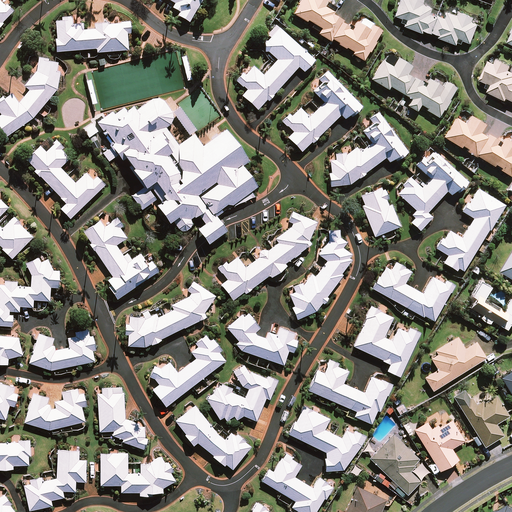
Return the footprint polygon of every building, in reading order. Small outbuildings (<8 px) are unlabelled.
[(178,15),(190,21),(201,0),(170,0),(175,3),(173,7),(180,11),(178,15)] [(351,53),(363,60),(381,31),(357,17),(351,27),(333,15),(334,12),(325,7),(328,0),(313,0),(312,0),(301,0),(294,12),(320,28),(318,33),(331,41),(333,38),(353,50),(351,53)] [(401,0),(396,14),(407,18),(405,24),(455,43),(457,38),(469,42),(476,23),(470,21),(472,16),(458,12),(456,17),(446,13),(444,18),(428,12),(430,7),(420,3),(421,0),(401,0)] [(0,25),(3,22),(2,21),(12,10),(5,4),(4,5),(0,1),(0,25)] [(54,22),(57,51),(96,47),(97,52),(128,49),(126,33),(130,33),(129,23),(107,25),(107,23),(94,24),(95,29),(83,30),(83,24),(73,25),(72,17),(62,18),(62,21),(54,22)] [(313,59),(280,28),(263,46),(276,58),(262,74),(253,66),(245,75),(243,73),(236,80),(248,90),(244,95),(258,108),(298,66),(303,70),(313,59)] [(55,89),(58,72),(54,72),(56,62),(47,60),(48,58),(38,57),(36,71),(24,85),(31,90),(20,104),(12,95),(5,99),(2,97),(0,99),(0,110),(4,114),(0,116),(0,125),(7,135),(32,117),(55,89)] [(382,61),(371,79),(387,88),(389,85),(411,98),(407,105),(417,111),(420,105),(438,116),(455,88),(445,82),(442,86),(429,78),(425,85),(406,74),(411,66),(398,58),(393,67),(382,61)] [(495,66),(490,64),(482,82),(492,87),(489,93),(507,101),(508,98),(511,99),(511,73),(509,72),(511,68),(497,62),(495,66)] [(360,106),(327,71),(319,79),(322,83),(313,92),(324,103),(309,118),(299,108),(291,116),(289,114),(282,121),(293,132),(288,136),(301,150),(339,114),(343,118),(349,113),(351,115),(360,106)] [(111,111),(98,121),(114,143),(112,144),(123,158),(125,157),(147,187),(155,181),(166,196),(157,203),(170,220),(178,214),(182,220),(196,210),(206,222),(196,229),(203,238),(207,244),(225,230),(221,225),(215,216),(255,187),(241,167),(248,162),(225,131),(204,147),(194,134),(178,146),(147,103),(136,111),(133,107),(126,112),(124,108),(114,115),(111,111)] [(332,173),(329,173),(330,185),(349,183),(385,156),(389,161),(394,157),(396,159),(407,152),(377,113),(369,119),(372,123),(363,130),(372,142),(359,152),(356,147),(346,154),(345,152),(335,153),(335,160),(330,161),(332,173)] [(510,175),(511,171),(511,137),(506,134),(501,143),(489,135),(487,139),(480,134),(485,125),(471,117),(466,124),(456,118),(445,137),(477,156),(510,175)] [(61,209),(70,218),(105,184),(98,176),(94,180),(84,171),(73,181),(59,166),(68,157),(61,149),(63,147),(56,140),(44,152),(39,146),(26,159),(34,168),(34,169),(63,198),(59,203),(63,207),(61,209)] [(466,181),(429,148),(415,164),(430,178),(422,187),(410,177),(402,185),(404,186),(398,194),(416,209),(411,214),(414,217),(411,221),(419,229),(431,216),(427,212),(446,190),(450,194),(455,189),(458,191),(466,181)] [(386,198),(381,187),(361,195),(365,204),(362,206),(375,235),(398,225),(390,205),(387,206),(384,198),(386,198)] [(457,266),(463,270),(503,205),(477,190),(469,204),(466,203),(462,210),(473,217),(461,237),(450,230),(444,239),(442,238),(436,248),(448,255),(444,261),(456,269),(457,266)] [(0,200),(0,243),(3,247),(2,248),(12,257),(31,238),(19,225),(20,224),(13,217),(1,229),(0,227),(0,214),(7,207),(0,200)] [(221,284),(232,299),(243,291),(244,292),(268,274),(270,276),(285,265),(283,263),(309,243),(308,241),(316,222),(292,211),(288,221),(295,224),(275,239),(278,243),(245,268),(237,257),(227,265),(225,262),(218,267),(227,279),(221,284)] [(109,287),(116,298),(157,271),(151,262),(146,265),(139,254),(126,262),(115,245),(126,237),(120,228),(122,227),(117,218),(104,227),(99,221),(84,231),(91,242),(90,242),(113,277),(108,280),(111,285),(109,287)] [(311,273),(302,285),(301,283),(293,286),(295,291),(290,294),(295,307),(292,308),(297,319),(315,310),(343,272),(341,271),(350,260),(347,258),(350,254),(341,247),(345,242),(334,234),(319,254),(327,261),(315,277),(311,273)] [(0,324),(11,325),(12,315),(8,315),(9,310),(17,311),(17,305),(31,306),(32,299),(48,300),(49,287),(57,287),(58,271),(53,270),(47,259),(40,262),(38,257),(26,263),(31,275),(31,287),(16,286),(16,281),(4,280),(4,285),(0,284),(0,324)] [(511,257),(502,274),(511,280),(511,257)] [(378,276),(372,288),(422,315),(423,314),(433,319),(452,284),(445,281),(444,283),(431,276),(422,293),(404,284),(411,272),(394,263),(390,270),(385,267),(380,277),(378,276)] [(491,287),(480,281),(464,309),(489,323),(490,320),(509,331),(511,324),(511,300),(509,299),(503,310),(497,306),(499,302),(491,298),(490,301),(485,298),(491,287)] [(127,345),(144,345),(205,317),(202,313),(215,295),(193,282),(188,290),(194,294),(171,305),(174,310),(157,318),(155,314),(145,318),(143,317),(129,316),(128,324),(125,324),(124,334),(128,334),(127,345)] [(387,370),(399,375),(419,332),(409,328),(406,334),(395,329),(390,341),(382,337),(391,317),(378,311),(379,310),(370,306),(365,318),(366,319),(353,346),(390,363),(387,370)] [(235,343),(241,349),(282,364),(287,350),(292,352),(296,340),(292,338),(293,333),(279,328),(276,336),(268,333),(265,338),(253,333),(258,328),(247,312),(243,316),(241,314),(227,327),(238,340),(235,343)] [(29,362),(50,368),(93,360),(91,350),(95,350),(92,336),(88,337),(87,330),(75,332),(76,336),(67,338),(69,347),(55,350),(52,351),(50,346),(53,337),(38,334),(29,362)] [(0,361),(5,363),(7,357),(21,353),(18,337),(0,335),(0,361)] [(152,390),(165,405),(223,360),(217,352),(220,350),(212,339),(209,341),(205,336),(196,343),(199,346),(191,352),(196,358),(176,373),(169,363),(162,369),(154,365),(150,375),(153,376),(159,384),(152,390)] [(464,348),(457,336),(435,350),(437,354),(430,358),(437,369),(424,377),(432,390),(485,357),(475,341),(464,348)] [(337,362),(330,359),(324,373),(316,369),(308,388),(357,411),(355,415),(370,422),(376,409),(378,410),(390,385),(370,376),(362,392),(342,383),(347,371),(336,366),(337,362)] [(242,414),(255,420),(265,396),(269,397),(276,379),(267,376),(266,379),(250,372),(249,374),(246,370),(236,376),(243,386),(250,388),(245,398),(229,392),(230,388),(221,385),(219,389),(216,387),(213,393),(207,397),(219,417),(223,415),(226,419),(233,414),(235,418),(242,414)] [(511,395),(511,370),(501,378),(511,395)] [(0,416),(4,418),(8,404),(13,405),(16,394),(12,393),(13,387),(0,383),(0,416)] [(138,423),(124,418),(123,392),(112,393),(112,387),(101,388),(101,393),(97,393),(99,431),(114,430),(112,434),(124,438),(123,441),(143,448),(147,439),(144,437),(143,427),(137,427),(138,423)] [(56,408),(50,409),(49,404),(46,403),(48,397),(33,393),(24,422),(48,428),(84,421),(80,406),(86,405),(83,394),(78,395),(77,388),(61,392),(63,400),(54,402),(56,408)] [(475,408),(464,390),(453,396),(484,447),(503,435),(495,423),(508,416),(495,395),(475,408)] [(402,404),(395,407),(399,415),(406,411),(402,404)] [(232,467),(250,446),(243,441),(244,439),(237,434),(235,437),(230,433),(224,441),(216,434),(194,406),(175,421),(194,444),(197,441),(214,455),(214,456),(224,464),(225,462),(232,467)] [(293,421),(288,432),(326,451),(327,469),(342,468),(360,444),(364,435),(353,430),(352,433),(345,430),(341,438),(323,429),(329,418),(303,406),(295,422),(293,421)] [(463,440),(446,412),(432,421),(435,425),(430,429),(426,422),(414,430),(439,470),(457,459),(450,448),(463,440)] [(430,469),(393,433),(369,458),(392,480),(388,484),(402,497),(430,469)] [(12,464),(28,464),(27,454),(29,454),(29,440),(19,440),(19,442),(0,442),(0,468),(12,468),(12,464)] [(63,496),(62,490),(74,490),(75,480),(85,481),(85,460),(78,460),(78,450),(58,449),(57,450),(57,477),(42,481),(41,477),(29,480),(30,483),(24,485),(29,509),(51,503),(50,499),(63,496)] [(160,456),(148,463),(140,463),(140,473),(126,473),(126,453),(100,453),(101,484),(120,484),(120,491),(139,491),(139,495),(152,494),(152,491),(162,491),(161,487),(174,480),(169,472),(173,470),(167,462),(165,463),(160,456)] [(300,464),(290,459),(287,463),(280,459),(272,471),(268,469),(262,479),(296,501),(292,506),(301,511),(314,511),(324,497),(331,486),(330,486),(332,484),(320,477),(312,488),(292,476),(300,464)] [(380,511),(386,500),(356,486),(344,511),(380,511)] [(0,511),(14,511),(9,504),(10,503),(4,494),(0,497),(0,511)] [(266,507),(257,502),(250,511),(271,511),(265,508),(266,507)]
